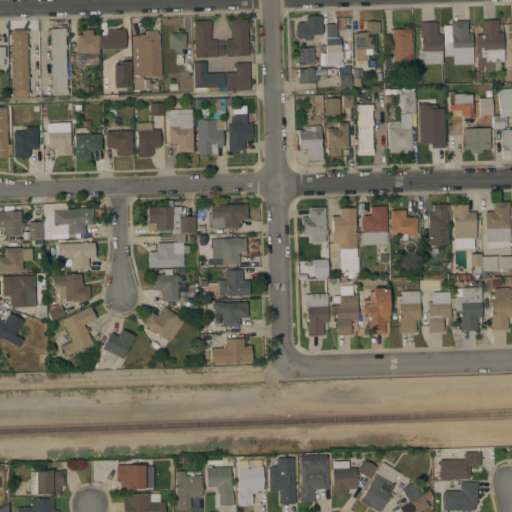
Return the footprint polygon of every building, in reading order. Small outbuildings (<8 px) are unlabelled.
[(295,22),(305,22),(305,16),(321,16),(321,22),(321,34),(311,34),(311,39),(304,40),(304,38),(296,38),(295,22)] [(248,55),(226,56),(225,39),(231,39),(231,31),(230,31),(229,19),(247,19),(248,55)] [(503,61),(485,61),(485,57),(476,57),(475,34),(481,34),(480,20),(497,19),(498,32),(502,32),(503,61)] [(193,20),(210,20),(211,32),(210,32),(210,39),(216,39),(216,56),(194,57),(193,20)] [(472,63),(453,64),(452,55),(443,55),(443,43),(442,25),(450,25),(450,21),(467,20),(467,33),(472,33),(472,63)] [(375,54),(368,54),(368,59),(355,60),(354,32),(365,32),(365,22),(379,21),(380,31),(375,31),(375,54)] [(436,34),(441,34),(442,63),(423,64),(423,59),(419,59),(418,49),(420,49),(419,22),(436,22),(436,34)] [(341,60),(326,60),(325,24),(335,23),(335,38),(340,38),(341,60)] [(49,28),(65,28),(65,32),(64,33),(65,44),(66,44),(66,48),(65,48),(65,74),(67,74),(67,78),(66,78),(66,89),(67,89),(67,94),(51,95),(49,28)] [(10,31),(11,31),(11,29),(26,29),(26,30),(27,30),(27,32),(26,32),(27,45),(28,45),(28,49),(27,49),(27,75),(29,75),(29,79),(27,79),(28,91),(29,91),(29,94),(28,94),(28,95),(11,96),(10,31)] [(76,34),(82,34),(82,29),(92,29),(92,35),(98,35),(98,53),(97,53),(97,64),(76,64),(76,52),(75,49),(75,46),(76,43),(76,34)] [(124,29),(125,48),(114,49),(114,56),(100,56),(100,35),(106,34),(106,30),(124,29)] [(391,29),(410,29),(410,41),(412,41),(411,53),(411,59),(399,59),(399,61),(394,61),(394,69),(382,69),(382,56),(392,56),(392,53),(391,53),(391,29)] [(159,52),(160,52),(161,76),(141,76),(142,89),(133,89),(131,35),(139,35),(139,34),(145,34),(145,31),(156,30),(156,34),(158,34),(159,52)] [(185,48),(181,48),(181,52),(175,52),(175,48),(170,48),(170,33),(176,33),(176,32),(180,31),(180,33),(185,33),(185,48)] [(313,57),(314,57),(314,60),(313,60),(313,62),(296,62),(296,56),(297,56),(297,48),(305,48),(305,47),(312,47),(313,57)] [(131,80),(127,80),(127,87),(114,87),(113,65),(120,65),(119,61),(130,61),(131,80)] [(193,87),(192,61),(205,61),(205,73),(223,72),(224,87),(193,87)] [(250,90),(235,90),(235,86),(224,86),(224,72),(235,72),(234,63),(249,62),(250,90)] [(297,68),(313,68),(313,75),(317,75),(317,81),(314,81),(314,83),(298,83),(297,68)] [(350,73),(351,85),(339,86),(338,74),(350,73)] [(511,87),(511,114),(502,116),(503,127),(493,128),(491,115),(500,115),(497,89),(511,87)] [(402,92),(414,91),(415,113),(403,113),(402,92)] [(450,110),(450,111),(448,111),(448,94),(447,94),(447,91),(453,91),(453,94),(464,93),(464,94),(471,94),(471,102),(472,102),(472,115),(460,116),(460,110),(450,110)] [(352,107),(342,108),(342,94),(352,94),(352,107)] [(339,114),(325,115),(324,98),(338,97),(339,114)] [(492,114),(479,114),(478,98),(491,98),(492,114)] [(197,146),(196,146),(196,143),(197,143),(196,118),(205,118),(205,120),(212,119),(212,115),(212,105),(213,105),(213,100),(223,99),(223,106),(224,105),(225,129),(222,129),(222,146),(217,146),(217,155),(209,155),(209,153),(197,154),(197,146)] [(149,103),(163,103),(163,115),(149,115),(149,103)] [(372,104),(372,110),(371,110),(372,120),(373,120),(373,125),(372,125),(372,149),(373,149),(373,155),(356,155),(356,150),(357,150),(357,125),(355,125),(355,120),(356,120),(356,109),(355,109),(355,104),(372,104)] [(443,148),(443,108),(429,108),(429,104),(417,104),(417,144),(429,144),(429,148),(443,148)] [(192,151),(177,152),(177,143),(168,144),(167,117),(170,117),(169,111),(178,110),(177,109),(191,108),(192,151)] [(227,124),(230,124),(230,119),(232,119),(232,113),(245,113),(246,123),(251,123),(251,139),(246,139),(246,140),(243,140),(243,150),(227,150),(227,124)] [(387,121),(400,120),(399,118),(409,118),(410,127),(411,153),(400,153),(400,152),(388,152),(387,121)] [(7,146),(8,146),(8,149),(7,149),(7,156),(0,156),(0,120),(6,120),(7,146)] [(70,144),(71,155),(55,155),(54,147),(47,148),(46,123),(69,122),(70,144)] [(151,122),(151,129),(159,129),(159,147),(152,147),(152,156),(136,156),(136,146),(137,146),(136,122),(151,122)] [(347,148),(340,148),(340,155),(327,156),(326,128),(338,128),(337,122),(347,122),(347,148)] [(305,148),(298,149),(297,130),(304,130),(304,126),(315,126),(315,125),(323,125),(324,131),(320,131),(320,146),(321,146),(322,160),(306,160),(305,148)] [(12,126),(25,126),(25,127),(36,126),(37,148),(29,148),(29,156),(14,157),(12,126)] [(490,149),(481,149),(482,153),(469,153),(469,149),(464,149),(464,136),(463,136),(462,130),(464,130),(463,128),(489,127),(490,149)] [(511,156),(510,156),(510,155),(501,155),(500,130),(505,129),(505,127),(509,127),(509,129),(511,128),(511,156)] [(131,130),(132,143),(133,147),(132,147),(132,154),(117,155),(117,148),(114,148),(114,147),(105,147),(105,131),(131,130)] [(101,134),(101,150),(92,151),(92,152),(90,152),(90,158),(75,158),(74,150),(73,150),(73,146),(75,146),(74,134),(101,134)] [(195,232),(169,233),(169,229),(147,230),(146,206),(155,206),(167,206),(167,200),(171,200),(172,206),(180,206),(181,217),(194,216),(195,232)] [(66,202),(66,209),(91,208),(92,224),(83,224),(84,232),(67,233),(67,238),(43,239),(42,203),(66,202)] [(509,240),(508,240),(508,247),(486,248),(486,241),(485,241),(484,211),(492,211),(492,202),(508,202),(509,240)] [(246,204),(247,219),(240,219),(240,223),(238,223),(238,227),(210,228),(210,222),(207,222),(207,214),(210,213),(210,205),(246,204)] [(447,228),(421,229),(420,212),(430,212),(430,210),(432,210),(432,204),(446,204),(447,228)] [(467,212),(474,211),(475,238),(473,238),(473,244),(453,245),(452,213),(451,213),(451,204),(467,204),(467,212)] [(386,244),(362,244),(361,215),(370,215),(369,206),(385,205),(386,244)] [(3,227),(0,227),(0,206),(1,206),(1,211),(20,211),(20,222),(23,222),(24,228),(28,228),(28,221),(42,221),(42,238),(28,238),(28,235),(4,235),(1,234),(1,230),(3,229),(3,227)] [(325,241),(309,242),(309,234),(300,234),(300,217),(308,217),(307,207),(324,207),(325,241)] [(338,243),(331,243),(331,233),(332,233),(331,216),(339,216),(339,208),(354,207),(355,217),(354,217),(354,232),(356,232),(357,272),(339,272),(338,243)] [(405,209),(405,216),(408,216),(408,217),(417,217),(417,233),(407,233),(407,240),(395,240),(395,234),(390,234),(390,221),(389,221),(389,217),(390,217),(390,210),(405,209)] [(148,267),(147,251),(156,251),(156,243),(172,242),(172,235),(184,235),(184,243),(182,243),(182,245),(188,245),(189,253),(182,253),(183,266),(148,267)] [(233,238),(232,236),(236,236),(236,238),(244,237),(245,252),(238,252),(238,255),(237,255),(238,264),(210,265),(210,258),(211,258),(211,238),(233,238)] [(58,245),(58,251),(52,251),(52,239),(70,239),(71,245),(58,245)] [(88,268),(71,268),(71,256),(72,256),(71,243),(83,243),(83,242),(86,241),(86,242),(94,242),(94,257),(87,257),(88,268)] [(0,271),(0,256),(3,256),(3,247),(21,247),(21,248),(31,248),(31,260),(21,260),(22,271),(0,271)] [(480,253),(481,266),(480,266),(480,273),(470,273),(470,266),(469,266),(469,254),(480,253)] [(496,256),(496,271),(481,271),(481,256),(496,256)] [(511,256),(511,268),(511,270),(500,271),(500,269),(498,269),(497,256),(511,256)] [(311,276),(326,275),(326,259),(311,260),(311,276)] [(177,301),(162,301),(162,300),(161,300),(160,292),(159,292),(159,289),(153,290),(152,275),(160,275),(160,274),(164,273),(164,269),(171,269),(171,274),(176,274),(177,301)] [(241,280),(248,280),(249,295),(241,295),(241,296),(237,296),(237,295),(226,295),(218,295),(217,279),(225,279),(224,270),(241,269),(241,280)] [(80,273),(80,274),(81,274),(81,285),(88,285),(89,299),(81,300),(81,301),(77,301),(77,300),(65,301),(65,299),(58,299),(58,285),(52,286),(52,276),(64,275),(64,274),(80,273)] [(34,275),(34,292),(26,292),(26,306),(10,307),(9,298),(9,295),(2,295),(1,276),(34,275)] [(357,320),(350,320),(350,334),(335,335),(334,315),(329,315),(329,305),(339,304),(338,294),(339,294),(339,285),(351,285),(351,294),(356,294),(357,320)] [(387,288),(389,320),(383,320),(384,332),(368,333),(367,319),(368,319),(367,313),(362,313),(362,304),(363,304),(362,300),(369,300),(368,291),(372,291),(372,288),(381,287),(383,289),(387,288)] [(449,297),(454,296),(454,289),(460,289),(460,288),(480,287),(481,317),(475,317),(476,330),(460,331),(459,310),(454,310),(454,309),(449,309),(449,297)] [(491,330),(490,302),(488,303),(487,293),(492,292),(492,288),(510,287),(511,316),(506,316),(507,329),(491,330)] [(419,319),(414,319),(415,332),(399,332),(398,306),(396,306),(395,296),(400,296),(400,291),(418,290),(419,319)] [(449,317),(442,318),(442,332),(427,332),(426,316),(427,316),(426,301),(431,301),(430,292),(448,291),(449,297),(449,309),(449,317)] [(327,322),(323,322),(323,335),(306,336),(306,321),(306,309),(304,309),(303,294),(326,293),(327,322)] [(197,301),(192,316),(179,310),(184,296),(197,301)] [(247,317),(238,317),(239,325),(214,326),(213,302),(222,301),(222,302),(246,301),(247,317)] [(89,306),(95,318),(83,324),(85,328),(87,327),(89,331),(87,332),(92,343),(65,356),(60,346),(71,341),(60,319),(89,306)] [(168,342),(152,330),(151,331),(147,329),(148,328),(142,324),(151,312),(156,315),(158,313),(159,313),(163,306),(177,316),(177,317),(183,321),(168,342)] [(0,337),(0,320),(3,322),(8,312),(23,320),(16,332),(15,332),(14,334),(22,339),(18,347),(0,337)] [(117,335),(120,329),(134,336),(130,345),(129,344),(122,359),(115,355),(111,363),(101,358),(105,350),(102,348),(110,332),(117,335)] [(251,361),(241,362),(241,361),(225,361),(225,362),(210,362),(210,348),(223,348),(223,344),(224,344),(224,338),(242,338),(242,345),(250,345),(251,361)] [(438,479),(438,450),(479,450),(479,466),(479,469),(468,470),(468,479),(438,479)] [(299,453),(325,452),(325,458),(326,458),(327,488),(313,489),(313,501),(299,501),(298,487),(300,485),(299,453)] [(259,459),(259,456),(264,455),(264,460),(260,461),(260,467),(261,467),(262,490),(251,490),(252,492),(251,492),(251,504),(248,504),(248,505),(242,506),(242,504),(237,504),(237,490),(238,490),(237,460),(259,459)] [(294,502),(294,503),(280,504),(280,503),(279,503),(279,489),(268,490),(268,467),(276,467),(275,458),(293,457),(294,502)] [(205,467),(206,467),(206,459),(222,459),(222,467),(229,467),(230,484),(231,491),(232,491),(232,505),(218,505),(218,493),(216,493),(215,487),(206,487),(205,467)] [(363,459),(376,467),(369,478),(357,471),(363,459)] [(355,488),(346,489),(346,493),(344,493),(344,495),(333,495),(333,494),(331,494),(331,485),(331,468),(332,468),(332,461),(348,460),(348,467),(354,467),(355,488)] [(398,472),(392,482),(394,484),(388,493),(390,494),(379,511),(378,510),(378,511),(370,507),(359,500),(361,497),(370,483),(369,483),(381,462),(398,472)] [(152,487),(143,487),(143,488),(119,488),(119,480),(115,480),(115,464),(123,464),(123,465),(144,465),(144,466),(152,465),(152,487)] [(64,485),(59,485),(59,494),(49,494),(49,493),(29,493),(29,471),(35,471),(35,470),(38,470),(38,471),(45,471),(45,470),(64,469),(64,485)] [(201,496),(189,496),(189,508),(175,509),(174,496),(175,496),(174,471),(183,471),(183,476),(200,475),(201,496)] [(412,482),(413,485),(417,482),(423,491),(419,494),(407,501),(400,489),(412,482)] [(476,504),(473,504),(473,510),(443,510),(442,491),(459,491),(459,482),(476,482),(476,504)] [(122,511),(122,500),(126,500),(126,493),(159,493),(159,501),(164,501),(164,511),(122,511)] [(428,506),(417,511),(415,511),(409,501),(421,494),(428,506)] [(53,498),(53,509),(57,509),(57,511),(16,511),(16,507),(30,507),(30,498),(53,498)]
